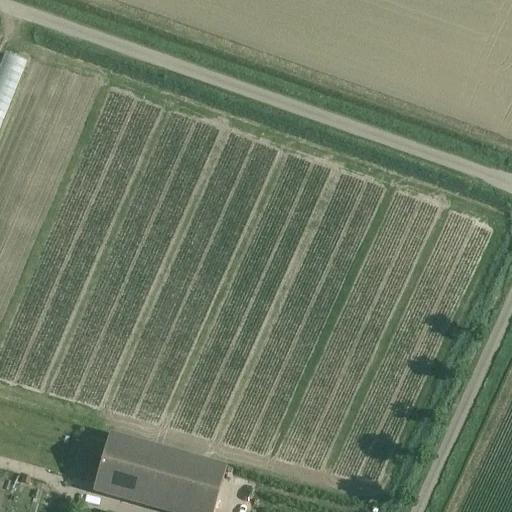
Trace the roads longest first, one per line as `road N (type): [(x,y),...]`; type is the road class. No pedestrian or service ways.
road 1 (unclassified): [(511,184),(0,6)]
road 2 (unclassified): [(422,511),(511,316)]
